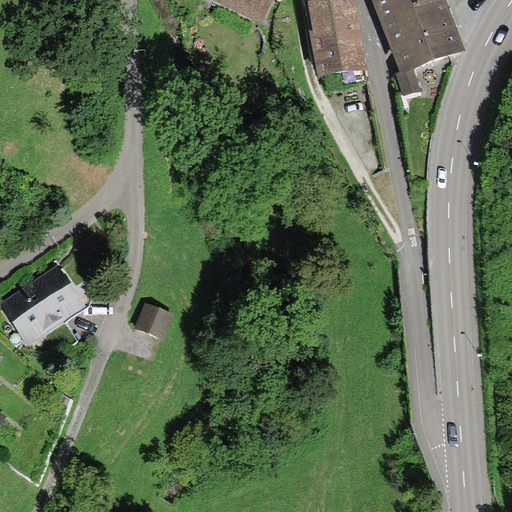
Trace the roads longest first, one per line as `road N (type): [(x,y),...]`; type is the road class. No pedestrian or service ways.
road 1 (residential): [(364,0),(412,245),(428,417),(462,450)]
road 2 (secondary): [(511,4),(469,81),(450,146),(447,239),(462,450)]
road 3 (track): [(127,186),(134,208),(128,288),(40,511)]
road 4 (residential): [(132,0),(137,82),(127,186),(0,269)]
